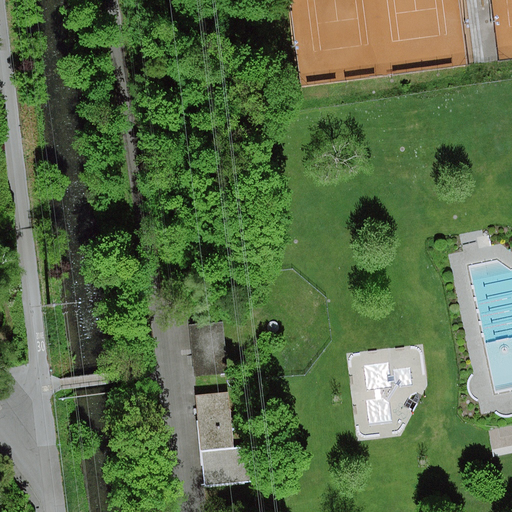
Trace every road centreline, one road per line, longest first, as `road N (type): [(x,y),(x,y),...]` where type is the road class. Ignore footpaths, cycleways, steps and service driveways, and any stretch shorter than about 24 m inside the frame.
road 1 (track): [(164,371),(110,0)]
road 2 (residential): [(42,397),(0,40)]
road 3 (track): [(176,511),(164,371)]
